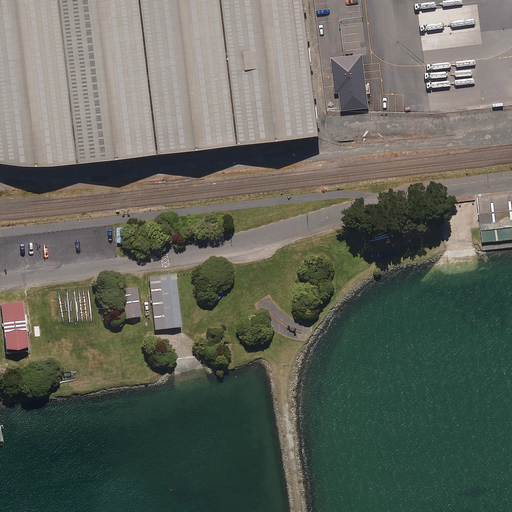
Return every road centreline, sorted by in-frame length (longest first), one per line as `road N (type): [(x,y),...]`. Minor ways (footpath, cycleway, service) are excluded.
road 1 (unclassified): [(0,281),(215,251),(403,199),(511,184)]
road 2 (track): [(0,172),(53,175),(511,134)]
